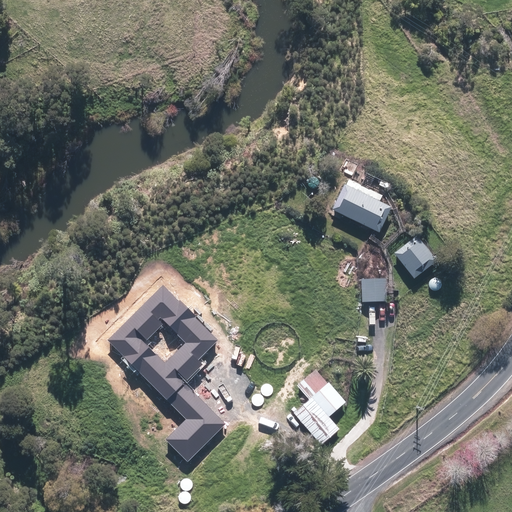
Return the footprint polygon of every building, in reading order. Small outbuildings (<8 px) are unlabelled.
[(319,160),(298,151),(293,163),(314,172),(319,160)] [(395,197),(351,176),(337,207),(381,228),(395,197)] [(439,257),(421,234),(400,252),(418,278),(439,257)] [(337,247),(322,237),(317,245),(331,255),(337,247)] [(387,283),(362,282),(361,303),(386,304),(387,283)] [(349,401),(318,367),(304,380),(315,392),(288,415),(307,436),(319,426),(328,439),(342,428),(332,416),(349,401)]
